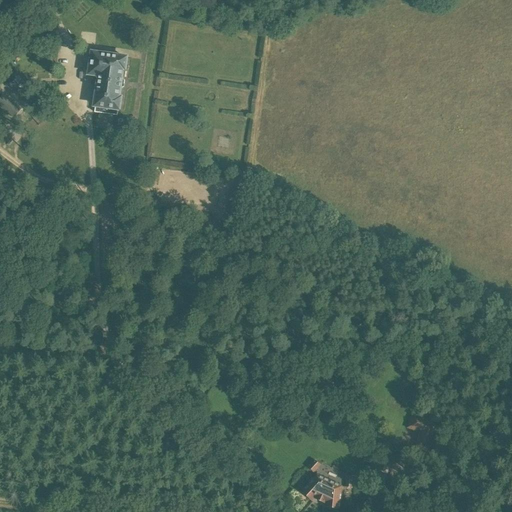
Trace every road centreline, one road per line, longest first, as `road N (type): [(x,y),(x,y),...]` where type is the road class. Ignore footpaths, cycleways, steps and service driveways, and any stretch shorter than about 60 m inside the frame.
road 1 (unclassified): [(267,511),(128,371)]
road 2 (track): [(128,371),(0,240)]
